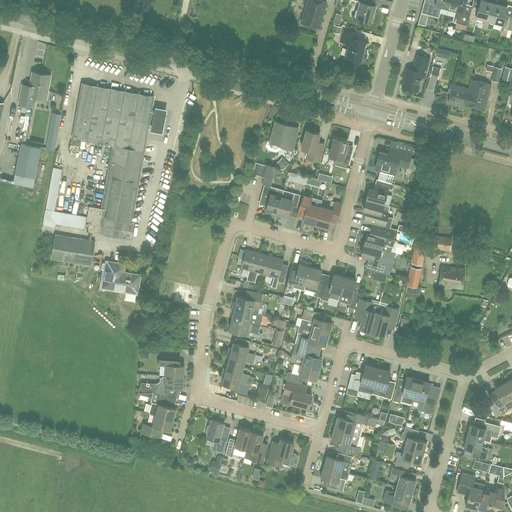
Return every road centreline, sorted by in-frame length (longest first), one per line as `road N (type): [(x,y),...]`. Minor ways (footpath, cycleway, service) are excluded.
road 1 (tertiary): [(286,91),(0,13)]
road 2 (residential): [(202,393),(207,306),(231,229),(247,226),(338,251)]
road 3 (residential): [(430,511),(465,375)]
road 4 (residential): [(338,251),(368,128)]
road 5 (residential): [(345,343),(465,375)]
road 6 (residential): [(319,433),(202,393)]
